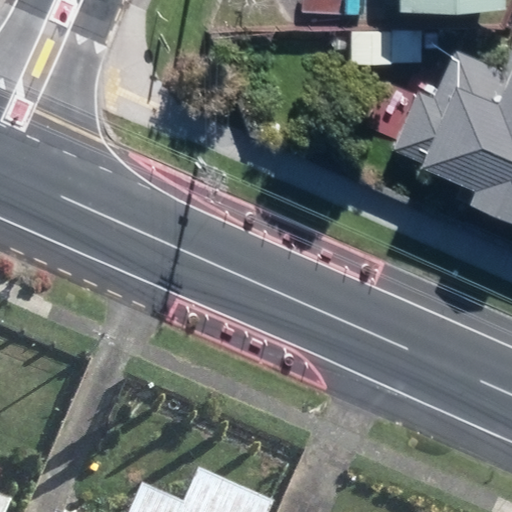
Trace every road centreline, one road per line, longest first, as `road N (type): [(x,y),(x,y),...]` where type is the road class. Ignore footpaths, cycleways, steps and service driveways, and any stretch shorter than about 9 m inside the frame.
road 1 (tertiary): [(0,172),(511,395)]
road 2 (residential): [(68,0),(0,156)]
